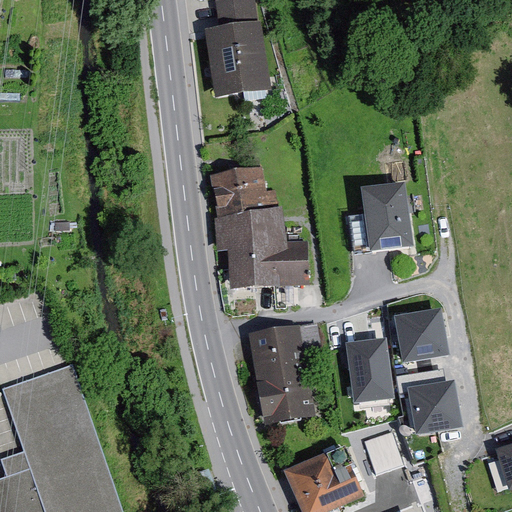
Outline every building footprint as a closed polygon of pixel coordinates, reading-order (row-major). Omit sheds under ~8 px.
[(212,40),(219,104),(272,98),(262,1),(224,5),(228,38),(212,40)] [(269,172),(215,179),(221,229),(275,222),(269,172)] [(406,187),(364,192),(372,254),(414,249),(406,187)] [(290,292),(290,288),(311,285),(306,245),(287,248),(283,221),(275,222),(221,229),(230,299),(290,292)] [(401,313),(408,360),(455,353),(448,306),(401,313)] [(303,326),(253,336),(270,425),(320,416),(303,326)] [(397,406),(390,343),(358,347),(366,410),(397,406)] [(0,480),(0,511),(126,511),(78,366),(73,367),(8,388),(10,394),(29,451),(6,459),(12,477),(0,480)] [(468,424),(460,378),(414,386),(422,432),(468,424)] [(399,433),(370,442),(381,475),(409,466),(399,433)] [(351,448),(292,473),(308,511),(332,511),(367,497),(356,472),(360,470),(351,448)] [(212,498),(222,495),(215,469),(205,472),(212,498)]
